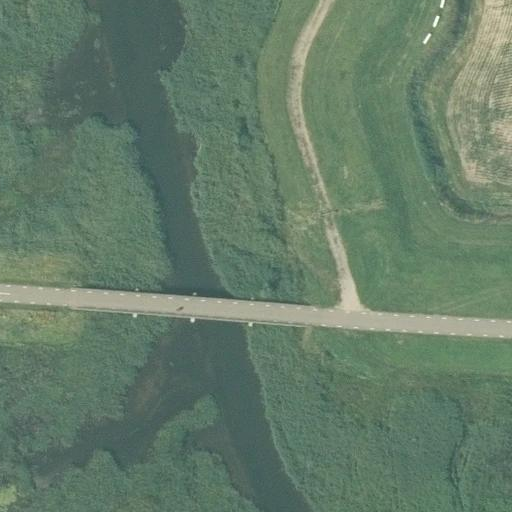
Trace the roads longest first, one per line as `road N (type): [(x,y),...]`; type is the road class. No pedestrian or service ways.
road 1 (unclassified): [(71,300),(511,324)]
road 2 (track): [(357,315),(292,95),(303,38),(324,0)]
